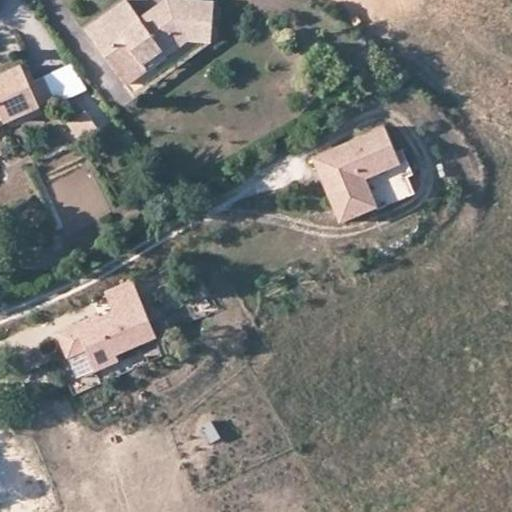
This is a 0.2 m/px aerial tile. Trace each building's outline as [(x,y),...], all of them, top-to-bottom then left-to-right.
[(127,2),(89,29),(127,83),(146,70),(143,62),(161,48),(154,39),(166,31),(174,32),(175,37),(210,39),(213,2),(175,0),(167,0),(140,19),(127,2)] [(0,110),(1,113),(3,118),(39,102),(37,99),(28,78),(20,59),(0,67),(0,110)] [(28,78),(37,99),(52,93),(42,72),(28,78)] [(85,109),(70,120),(82,136),(97,124),(85,109)] [(398,156),(383,120),(311,150),(338,214),(374,199),(362,171),(398,156)] [(411,167),(405,153),(398,156),(362,171),(374,199),(375,202),(412,186),(405,170),(411,167)] [(158,334),(133,279),(106,291),(114,311),(109,313),(110,317),(103,320),(101,316),(100,314),(59,332),(69,356),(88,348),(98,369),(120,358),(117,352),(158,334)] [(214,415),(197,423),(206,441),(223,433),(214,415)]
